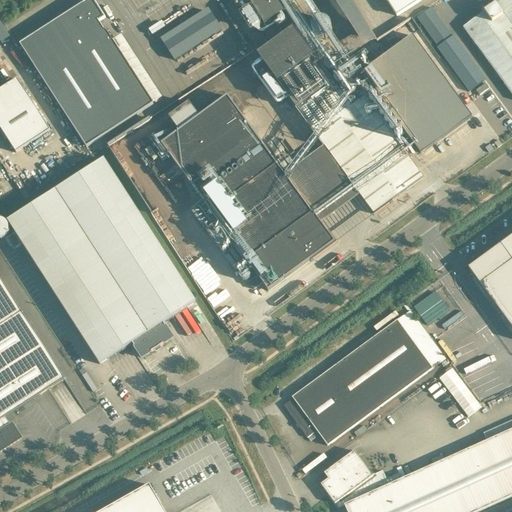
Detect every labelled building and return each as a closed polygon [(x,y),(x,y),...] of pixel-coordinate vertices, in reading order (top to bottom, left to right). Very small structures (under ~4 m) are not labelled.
[(90,0),(20,45),(21,47),(87,148),(152,106),(104,32),(102,30),(102,29),(97,22),(104,18),(92,0),(90,0)] [(231,0),(238,11),(250,3),(265,27),(292,9),(285,0),(231,0)] [(386,0),(397,16),(421,0),(386,0)] [(511,0),(492,0),(496,4),(463,28),(511,94),(511,0)] [(171,60),(221,32),(208,9),(158,37),(171,60)] [(11,38),(0,21),(0,39),(3,44),(11,38)] [(304,24),(259,56),(269,69),(279,84),(318,137),(325,147),(360,195),(374,214),(423,178),(364,97),(351,106),(321,66),(334,57),(328,48),(324,51),(304,24)] [(368,82),(358,89),(364,97),(374,90),(421,155),(462,125),(472,118),(413,36),(403,44),(362,74),(368,82)] [(438,48),(469,92),(486,80),(454,36),(453,37),(438,48)] [(18,80),(0,91),(0,127),(16,153),(51,131),(18,80)] [(180,133),(162,146),(218,223),(206,232),(214,242),(226,234),(257,276),(249,283),(254,290),(263,284),(268,291),(336,242),(326,228),(324,229),(321,223),(285,176),(227,98),(201,118),(180,133)] [(8,222),(15,233),(7,239),(14,249),(22,244),(100,364),(133,343),(142,358),(173,338),(164,323),(196,302),(104,160),(8,222)] [(511,328),(511,236),(468,269),(511,328)] [(0,452),(3,451),(7,452),(7,448),(21,439),(13,425),(11,427),(6,418),(65,379),(0,278),(0,452)] [(436,292),(414,308),(428,327),(450,311),(436,292)] [(398,321),(292,398),(294,399),(284,406),(308,438),(317,431),(328,446),(433,369),(398,321)] [(440,376),(467,416),(480,407),(453,367),(440,376)] [(329,480),(321,485),(335,504),(336,504),(339,509),(345,506),(347,511),(476,511),(511,496),(511,430),(402,480),(399,474),(387,479),(383,471),(372,476),(355,451),(324,474),(329,480)] [(165,511),(150,485),(102,511),(165,511)]
